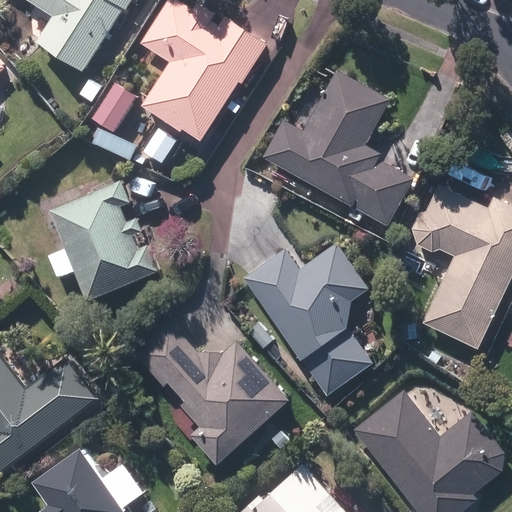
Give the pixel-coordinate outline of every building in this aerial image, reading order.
[(40,42),(85,72),(126,9),(128,10),(134,0),(30,0),(57,17),(40,42)] [(187,127),(205,139),(244,81),(245,82),(270,44),(228,16),(221,25),(213,20),(218,13),(201,1),(196,9),(182,0),(169,0),(143,41),(174,62),(146,105),(185,130),(187,127)] [(287,119),(266,156),(352,203),(355,205),(350,213),(362,220),(367,211),(391,224),(416,178),(382,159),(385,153),(369,145),(393,100),(340,70),(307,130),(287,119)] [(81,93),(93,100),(102,85),(91,79),(81,93)] [(94,119),(116,132),(138,96),(116,83),(94,119)] [(107,147),(132,158),(137,147),(113,135),(107,147)] [(93,191),(50,209),(89,301),(162,271),(150,244),(139,248),(134,235),(143,230),(138,217),(129,221),(122,205),(131,201),(122,179),(106,185),(93,191)] [(421,213),(414,228),(420,245),(435,252),(442,249),(456,255),(425,322),(481,347),(511,279),(511,204),(496,196),(491,207),(442,184),(429,210),(421,213)] [(248,278),(331,393),(376,361),(352,327),(356,301),(373,288),(340,243),(303,269),(288,249),(248,278)] [(173,321),(138,353),(166,385),(171,380),(189,400),(184,404),(204,425),(194,434),(222,463),(292,399),(239,342),(226,352),(201,351),(173,321)] [(251,330),(267,347),(276,338),(260,321),(251,330)] [(0,465),(6,474),(102,398),(70,356),(30,387),(0,348),(0,465)] [(507,451),(475,411),(443,437),(406,391),(357,430),(422,511),(463,511),(480,499),(476,494),(505,470),(507,451)] [(273,438),(281,447),(290,440),(281,430),(273,438)] [(132,511),(85,446),(38,480),(53,502),(51,503),(57,511),(132,511)] [(265,499),(261,494),(240,511),(349,511),(304,463),(265,499)]
